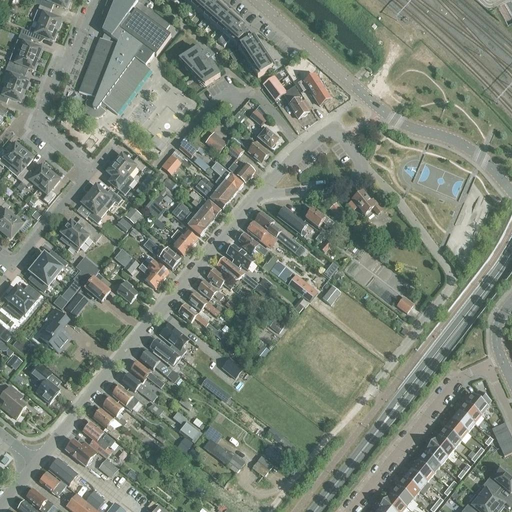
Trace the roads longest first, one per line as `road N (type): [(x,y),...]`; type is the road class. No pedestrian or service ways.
road 1 (residential): [(36,465),(258,196)]
road 2 (residential): [(371,391),(444,296),(451,275),(401,202),(365,168)]
road 3 (secondary): [(511,245),(377,429)]
road 4 (secondary): [(377,429),(511,262)]
road 5 (residential): [(486,367),(455,382),(351,511)]
road 6 (residential): [(0,259),(14,263),(84,176),(80,161),(38,125)]
road 7 (residential): [(302,151),(253,93),(216,100),(175,145)]
road 8 (tertiary): [(368,99),(394,119),(474,151),(511,191)]
road 9 (tertiary): [(368,99),(256,0)]
road 10 (residential): [(38,125),(96,0)]
